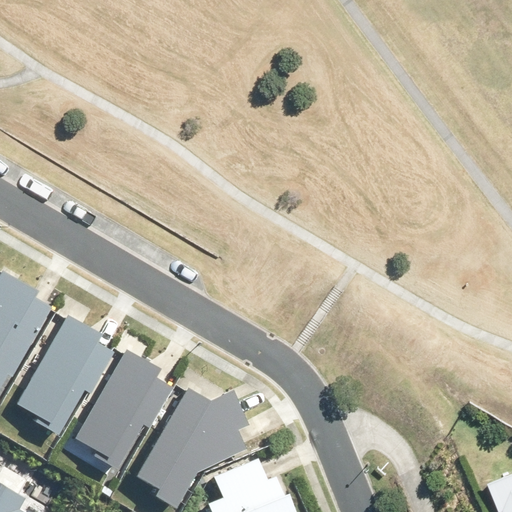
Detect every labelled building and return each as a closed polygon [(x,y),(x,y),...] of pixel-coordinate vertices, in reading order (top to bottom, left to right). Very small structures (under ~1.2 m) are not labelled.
[(0,283),(0,393),(50,310),(2,281),(0,283)] [(12,416),(61,442),(114,346),(64,319),(12,416)] [(118,354),(67,447),(119,476),(170,382),(118,354)] [(128,489),(167,511),(175,511),(196,477),(258,452),(234,391),(206,402),(186,391),(128,489)] [(209,504),(212,511),(298,511),(291,494),(285,496),(277,476),(269,480),(260,458),(216,476),(225,498),(209,504)] [(511,511),(511,474),(483,485),(492,511),(511,511)] [(19,490),(0,478),(0,511),(41,511),(22,499),(20,502),(13,498),(19,490)]
